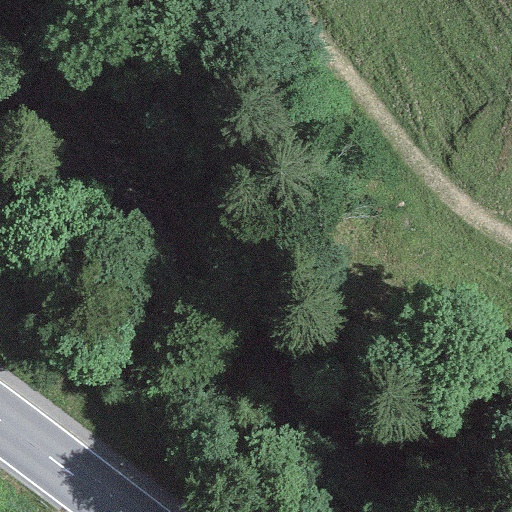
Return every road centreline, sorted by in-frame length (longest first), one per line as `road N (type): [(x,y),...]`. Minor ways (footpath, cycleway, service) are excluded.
road 1 (track): [(511,236),(443,189),(283,0)]
road 2 (secondary): [(0,422),(117,511)]
